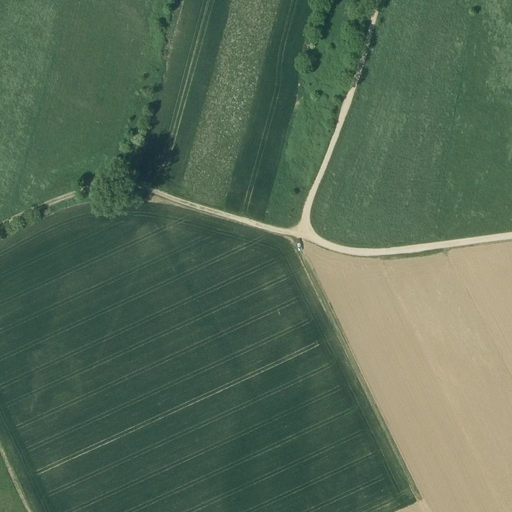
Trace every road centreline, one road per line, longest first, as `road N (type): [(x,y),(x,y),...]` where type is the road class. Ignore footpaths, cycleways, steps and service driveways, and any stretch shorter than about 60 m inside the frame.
road 1 (track): [(0,236),(78,200),(134,187),(314,241)]
road 2 (track): [(430,511),(316,274),(314,241)]
road 3 (track): [(387,0),(314,211),(314,241)]
road 4 (track): [(314,241),(367,258),(511,243)]
